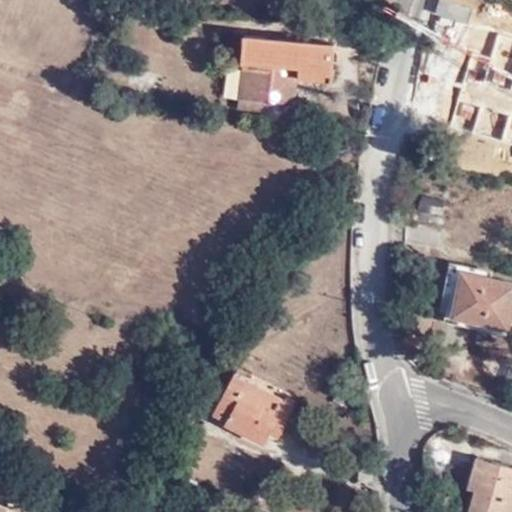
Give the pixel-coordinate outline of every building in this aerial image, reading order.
[(302,67),(332,70),(335,45),(244,35),(242,51),(302,58),(302,67)] [(298,66),(302,67),(302,58),(242,51),(241,59),(244,60),(243,75),(246,75),(244,97),(239,97),(238,108),(269,111),(271,102),(294,104),(297,79),(298,66)] [(302,67),(300,79),(333,82),(334,70),(332,70),(302,67)] [(442,286),(458,289),(463,267),(448,264),(442,286)] [(458,289),(453,307),(506,319),(511,296),(511,277),(463,267),(458,289)] [(238,394),(247,376),(234,369),(225,388),(238,394)] [(283,396),(247,376),(238,394),(225,388),(214,409),(227,415),(225,419),(264,439),(271,428),(276,418),(285,422),(293,407),(281,401),(283,396)] [(280,432),(285,422),(276,418),(271,428),(280,432)] [(477,473),(475,480),(466,511),(510,511),(511,508),(511,459),(476,449),(469,471),(477,473)] [(467,478),(475,480),(477,473),(469,471),(467,478)] [(0,511),(8,511),(10,507),(0,502),(0,511)]
